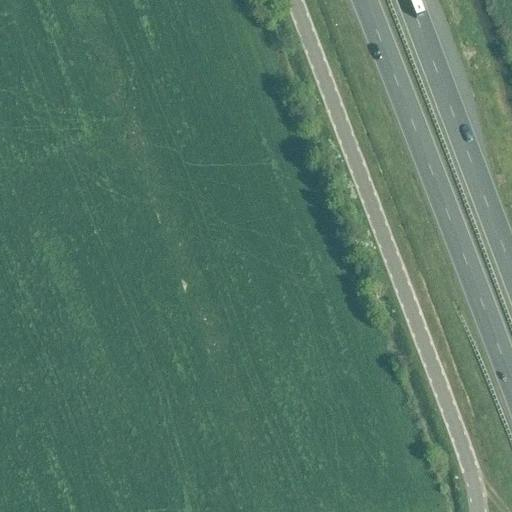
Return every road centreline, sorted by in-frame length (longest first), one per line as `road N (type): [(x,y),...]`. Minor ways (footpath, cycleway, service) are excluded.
road 1 (unclassified): [(478,511),(448,407),(293,0)]
road 2 (trunk): [(363,0),(511,387)]
road 3 (trunk): [(511,274),(409,0)]
